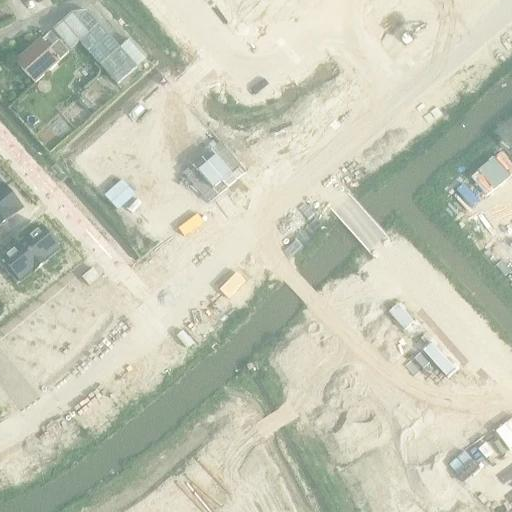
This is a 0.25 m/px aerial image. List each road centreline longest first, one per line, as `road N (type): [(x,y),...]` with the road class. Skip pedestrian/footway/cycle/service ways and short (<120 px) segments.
road 1 (residential): [(316,178),(511,396)]
road 2 (unclassified): [(316,178),(511,5)]
road 3 (residential): [(83,177),(222,53)]
road 4 (residential): [(222,53),(252,75),(345,0)]
road 5 (unclassified): [(198,278),(316,178)]
road 6 (unclassified): [(0,439),(106,362)]
road 7 (unclassified): [(198,278),(148,302),(116,336),(106,362)]
road 8 (unclassified): [(106,362),(166,323),(198,278)]
